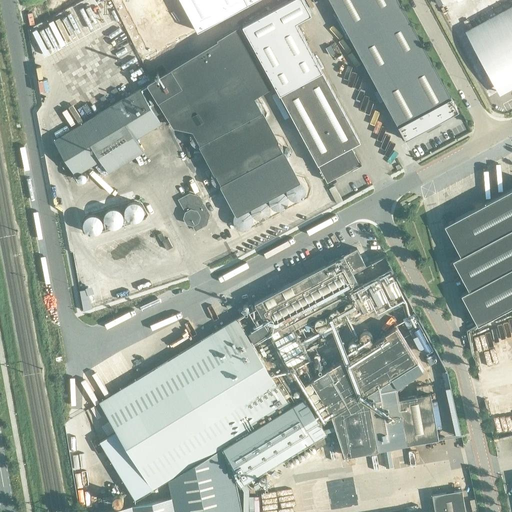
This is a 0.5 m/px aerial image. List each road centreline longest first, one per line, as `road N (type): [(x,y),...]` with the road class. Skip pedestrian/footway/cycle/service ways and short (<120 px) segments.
road 1 (residential): [(7,0),(60,293),(78,349)]
road 2 (unclassified): [(78,349),(235,278),(354,211),(381,208)]
road 3 (unclassified): [(496,511),(462,360),(381,208)]
road 4 (unclassified): [(490,138),(417,0)]
road 5 (unclassified): [(381,208),(388,194),(490,138)]
